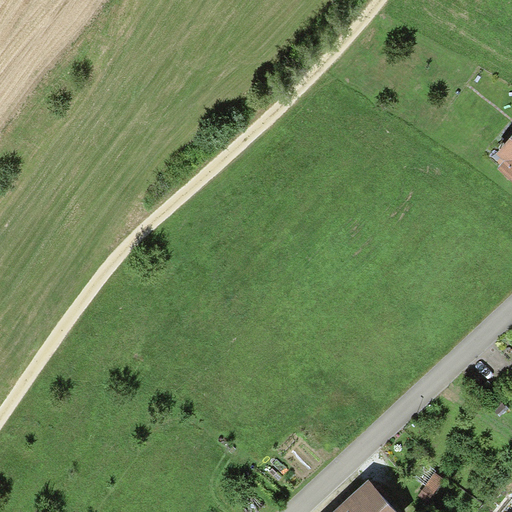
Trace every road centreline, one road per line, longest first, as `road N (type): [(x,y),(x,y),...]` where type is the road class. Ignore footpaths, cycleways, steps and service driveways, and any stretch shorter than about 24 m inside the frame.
road 1 (track): [(374,0),(242,142),(156,213),(83,295),(0,412)]
road 2 (residential): [(295,511),(511,308)]
